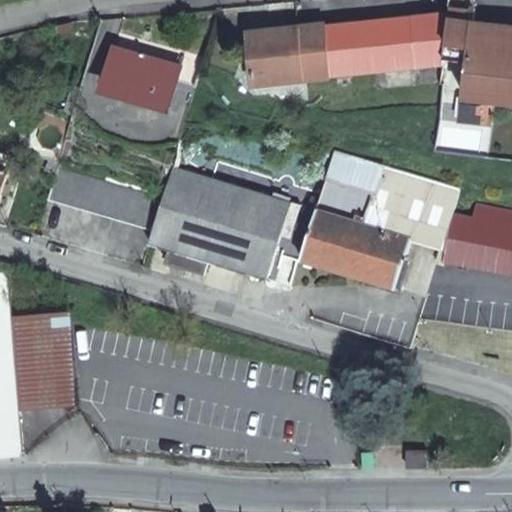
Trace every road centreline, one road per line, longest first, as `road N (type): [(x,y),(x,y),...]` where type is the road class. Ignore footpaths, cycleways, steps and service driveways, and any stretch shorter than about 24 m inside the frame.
road 1 (tertiary): [(0,247),(497,387),(511,401)]
road 2 (tertiary): [(0,480),(269,496),(511,489)]
